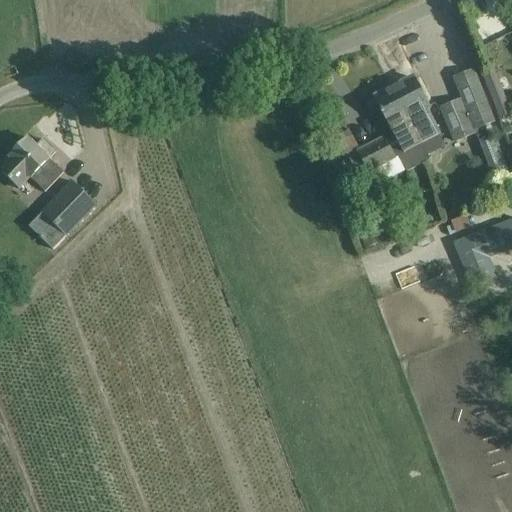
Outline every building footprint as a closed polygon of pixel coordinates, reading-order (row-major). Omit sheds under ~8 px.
[(511,115),(494,70),(481,75),(487,90),(499,120),(511,115)] [(493,123),(473,73),(455,80),(463,102),(442,110),(455,143),(473,136),(471,132),(493,123)] [(394,90),(421,141),(422,145),(440,136),(426,110),(429,108),(423,97),(414,79),(394,90)] [(422,145),(421,141),(394,90),(375,100),(383,116),(395,139),(387,143),(384,137),(356,152),(357,153),(347,158),(361,184),(370,179),(368,175),(399,159),(407,173),(427,162),(423,148),(422,146),(422,145)] [(505,178),(488,138),(478,142),(494,183),(505,178)] [(62,173),(49,161),(56,153),(43,141),(36,148),(27,139),(8,158),(9,159),(0,167),(0,171),(19,191),(30,180),(43,192),(62,173)] [(112,192),(124,190),(118,143),(106,144),(112,192)] [(336,156),(327,160),(334,175),(344,171),(336,156)] [(97,207),(71,182),(41,214),(67,239),(97,207)] [(361,200),(347,205),(353,220),(366,215),(361,200)] [(471,229),(466,217),(451,223),(452,226),(447,228),(448,233),(450,237),(471,229)] [(494,227),(466,238),(470,248),(457,253),(454,247),(452,247),(459,270),(469,297),(472,296),(467,283),(468,283),(469,285),(488,277),(483,265),(475,268),(474,266),(462,271),(461,269),(463,269),(463,268),(511,248),(511,233),(511,231),(503,234),(501,228),(495,231),(494,227)] [(359,235),(364,250),(383,243),(378,228),(359,235)] [(442,237),(438,229),(416,238),(419,246),(442,237)] [(459,270),(452,247),(441,252),(450,274),(449,275),(455,289),(456,289),(461,300),(469,297),(459,270)]
